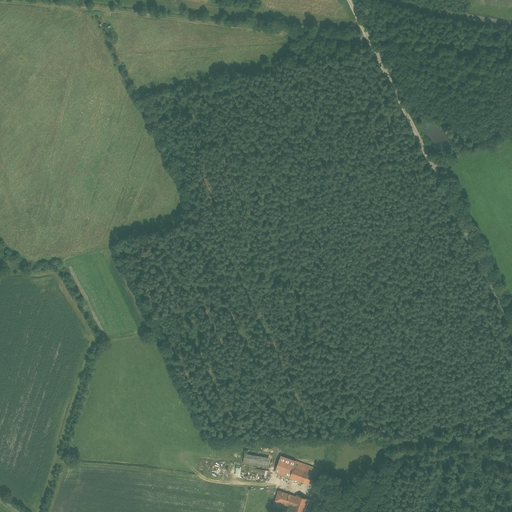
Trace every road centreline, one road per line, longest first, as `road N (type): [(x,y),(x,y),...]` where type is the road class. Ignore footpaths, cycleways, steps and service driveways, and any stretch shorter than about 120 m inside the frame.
road 1 (unclassified): [(346,0),(511,324)]
road 2 (track): [(365,38),(78,11)]
road 3 (unclassified): [(511,442),(392,443),(349,511)]
